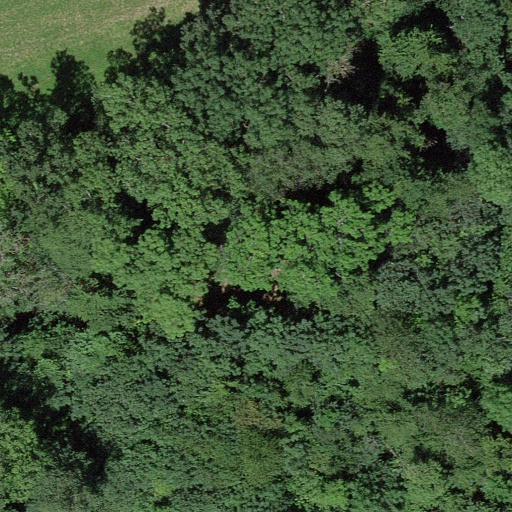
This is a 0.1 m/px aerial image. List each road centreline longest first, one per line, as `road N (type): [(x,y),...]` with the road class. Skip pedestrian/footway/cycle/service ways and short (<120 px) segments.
road 1 (track): [(0,310),(325,299),(401,280),(468,205),(511,139)]
road 2 (track): [(242,0),(158,53),(0,128)]
